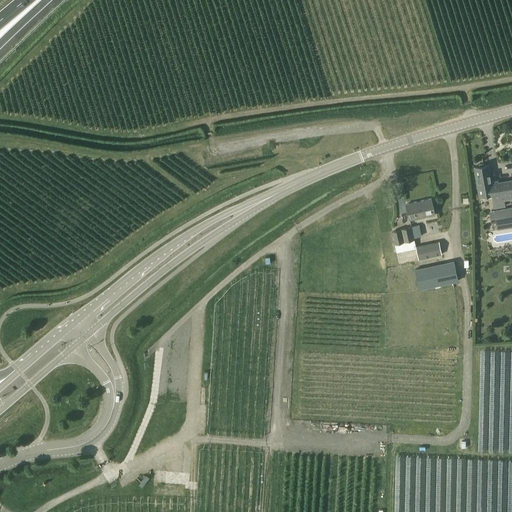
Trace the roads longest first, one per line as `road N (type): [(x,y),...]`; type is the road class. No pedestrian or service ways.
road 1 (tertiary): [(278,193),(384,148),(511,111)]
road 2 (tertiary): [(278,193),(195,231),(77,320)]
road 3 (tertiary): [(89,333),(278,193)]
road 4 (unclassified): [(110,416),(91,441),(0,466)]
